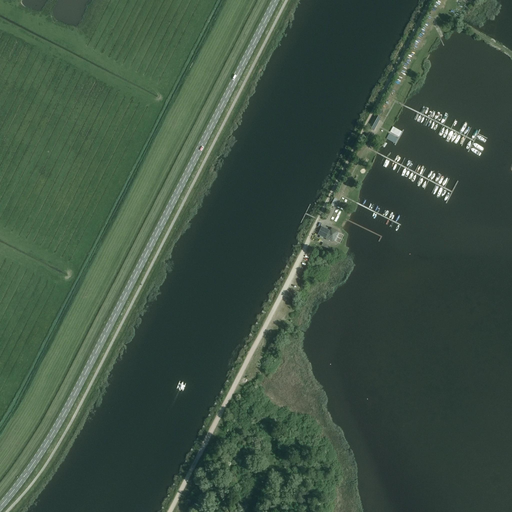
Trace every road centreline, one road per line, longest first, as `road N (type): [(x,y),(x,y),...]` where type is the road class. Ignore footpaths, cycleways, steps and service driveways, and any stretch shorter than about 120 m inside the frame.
road 1 (primary): [(0,506),(64,412),(275,0)]
road 2 (track): [(169,511),(429,0)]
